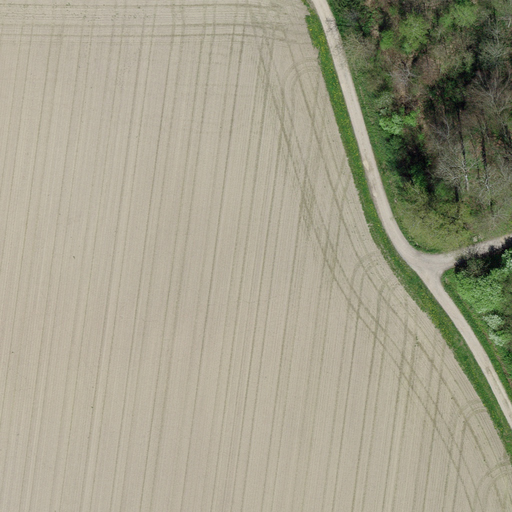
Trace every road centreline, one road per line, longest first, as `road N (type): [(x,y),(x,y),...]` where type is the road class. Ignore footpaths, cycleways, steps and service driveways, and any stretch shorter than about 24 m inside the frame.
road 1 (track): [(299,0),(387,264),(485,435),(509,511)]
road 2 (track): [(511,309),(387,264)]
